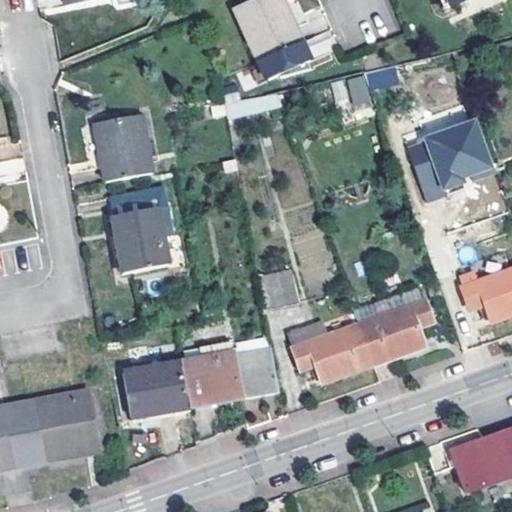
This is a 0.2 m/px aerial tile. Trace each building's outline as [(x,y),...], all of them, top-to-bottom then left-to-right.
[(309,62),(282,0),(254,0),(235,9),(266,81),(309,62)] [(370,100),(367,88),(397,82),(394,66),(373,71),(373,73),(347,78),(352,104),(370,100)] [(331,82),(336,109),(348,107),(343,80),(331,82)] [(223,104),(226,120),(280,107),(276,94),(223,104)] [(106,183),(152,174),(140,117),(95,125),(106,183)] [(405,141),(423,197),(496,174),(477,118),(405,141)] [(173,236),(162,186),(109,198),(124,274),(169,266),(163,238),(173,236)] [(412,209),(427,253),(463,241),(447,197),(412,209)] [(511,317),(511,270),(477,283),(473,273),(459,278),(463,289),(461,289),(468,311),(484,306),(491,325),(511,317)] [(299,302),(292,272),(256,280),(262,311),(299,302)] [(424,303),(357,326),(372,366),(424,347),(418,329),(432,324),(424,303)] [(320,323),(307,329),(311,341),(325,337),(320,323)] [(357,326),(325,337),(311,341),(307,329),(288,336),(301,372),(315,366),(321,384),(372,366),(357,326)] [(236,343),(237,355),(270,349),(268,338),(236,343)] [(186,352),(187,363),(183,364),(191,409),(242,399),(237,355),(236,343),(186,352)] [(270,349),(237,355),(242,399),(278,392),(270,349)] [(132,421),(191,409),(183,364),(124,374),(132,421)] [(101,450),(89,391),(0,408),(0,469),(21,466),(64,457),(101,450)] [(511,431),(501,436),(511,465),(511,431)] [(511,465),(501,436),(451,453),(466,494),(511,478),(511,465)]
